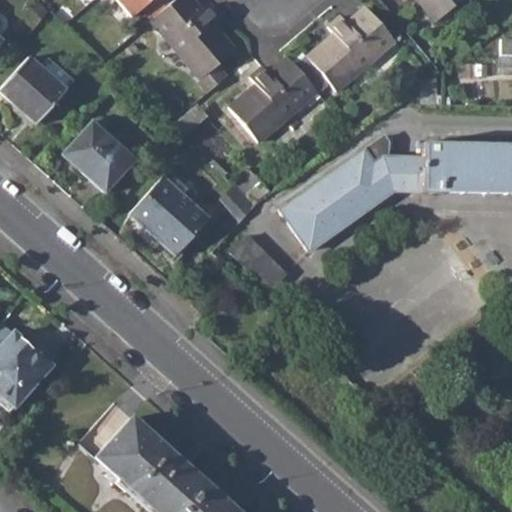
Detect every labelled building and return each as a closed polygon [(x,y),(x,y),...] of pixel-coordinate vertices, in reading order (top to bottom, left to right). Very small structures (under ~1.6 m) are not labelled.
[(116,0),(132,17),(151,0),(116,0)] [(193,0),(176,0),(150,22),(202,79),(199,81),(209,92),(228,75),(219,64),(236,48),(214,23),(221,17),(209,3),(202,9),(193,0)] [(407,0),(418,0),(436,21),(460,0),(405,0),(407,1),(407,0)] [(329,80),(339,90),(396,39),(366,6),(348,23),(341,17),(330,27),(335,34),(297,66),(318,89),(329,80)] [(499,57),(511,56),(511,42),(499,42),(499,57)] [(231,106),(261,140),(318,89),(297,66),(288,56),(270,72),(263,65),(251,75),(258,83),(231,106)] [(511,75),(511,56),(499,57),(497,57),(497,75),(511,75)] [(0,89),(0,94),(35,126),(65,92),(28,59),(0,89)] [(80,175),(104,196),(133,162),(90,124),(64,154),(83,171),(80,175)] [(275,210),(305,251),(391,192),(511,194),(511,146),(421,144),(421,155),(387,154),(387,143),(382,135),(275,210)] [(128,218),(175,259),(209,221),(162,180),(128,218)] [(229,192),(249,211),(253,207),(233,188),(229,192)] [(220,203),(239,222),(249,211),(229,192),(220,203)] [(224,252),(265,292),(282,275),(241,236),(224,252)] [(0,326),(0,394),(15,408),(52,366),(2,324),(0,326)] [(235,511),(131,418),(95,458),(78,443),(39,487),(67,511),(235,511)]
